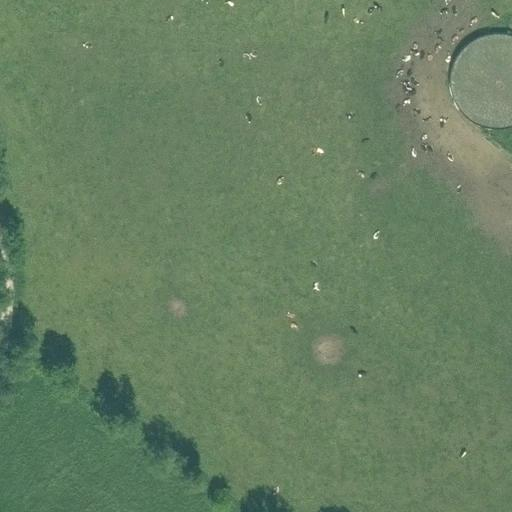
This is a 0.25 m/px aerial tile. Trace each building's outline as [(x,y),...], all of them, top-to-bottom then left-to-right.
[(477,127),(491,132),(505,132),(511,129),(511,38),(508,37),(495,35),(482,38),(470,44),(460,53),(453,65),(449,79),(450,94),(455,108),(465,119),(477,127)] [(32,401),(45,383),(36,377),(23,395),(32,401)] [(61,398),(53,415),(69,423),(77,406),(61,398)] [(44,415),(22,440),(34,451),(49,435),(55,440),(63,432),(44,415)] [(72,463),(82,476),(123,446),(114,433),(72,463)] [(82,483),(99,498),(134,458),(125,451),(106,473),(97,465),(82,483)]
